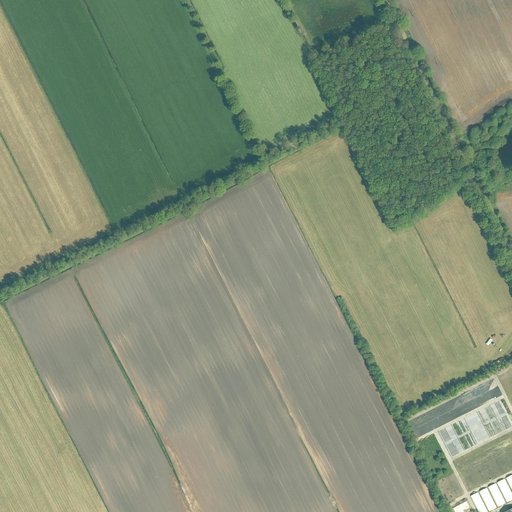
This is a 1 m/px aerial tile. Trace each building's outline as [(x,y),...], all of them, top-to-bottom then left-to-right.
[(511,443),(509,444),(509,445),(492,453),(501,474),(509,470),(509,469),(511,468),(511,443)] [(474,462),(483,482),(492,479),(492,478),(500,475),(491,455),(474,462)] [(466,466),(474,487),(482,484),(473,463),(466,466)] [(463,468),(456,471),(466,491),(474,488),(463,468)] [(445,477),(454,497),(462,494),(453,473),(445,477)] [(503,478),(495,482),(504,503),(511,499),(511,474),(503,478)] [(444,478),(436,481),(446,502),(454,498),(444,478)] [(477,492),(469,495),(476,511),(486,511),(496,508),(495,507),(503,503),(494,483),(486,487),(477,491),(477,492)] [(462,511),(472,511),(465,498),(457,501),(462,511)] [(449,506),(451,511),(461,511),(457,502),(449,506)]
